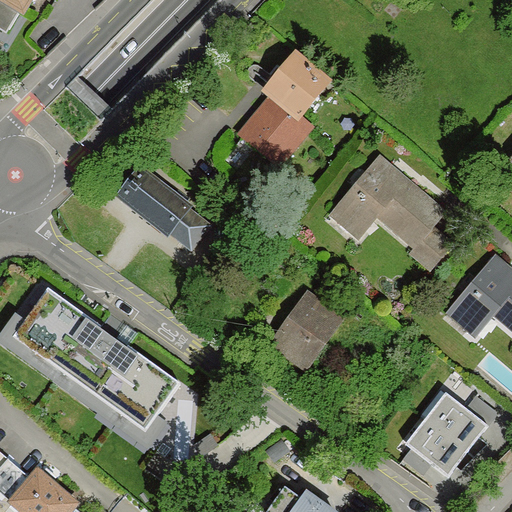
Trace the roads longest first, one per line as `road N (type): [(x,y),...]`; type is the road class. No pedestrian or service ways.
road 1 (residential): [(24,197),(44,236),(413,511)]
road 2 (tertiary): [(37,185),(83,162),(242,0)]
road 3 (primary): [(190,0),(0,191)]
road 4 (tertiary): [(138,0),(28,109),(2,156)]
